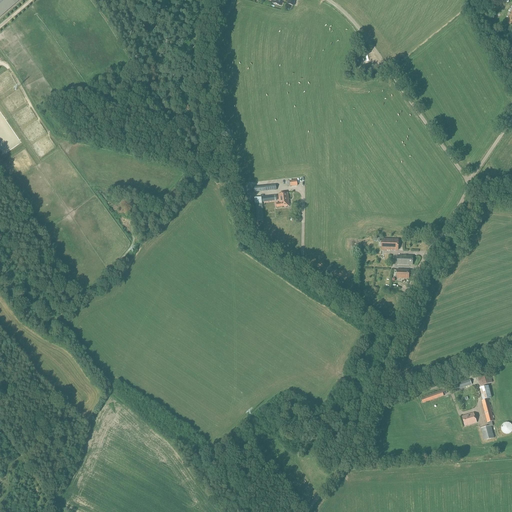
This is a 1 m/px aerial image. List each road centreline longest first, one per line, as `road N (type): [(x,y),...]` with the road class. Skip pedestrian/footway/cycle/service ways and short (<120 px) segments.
road 1 (track): [(199,0),(198,149),(154,211),(131,215),(132,244),(103,281),(53,321),(0,244)]
road 2 (track): [(511,118),(415,276),(377,393),(303,511)]
road 3 (track): [(469,181),(350,17),(326,0)]
road 4 (track): [(511,357),(372,402)]
